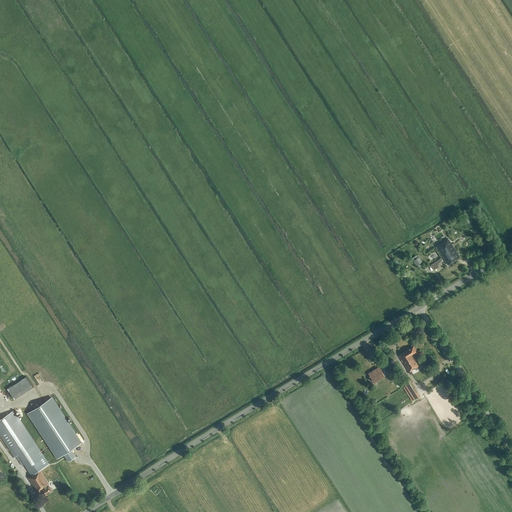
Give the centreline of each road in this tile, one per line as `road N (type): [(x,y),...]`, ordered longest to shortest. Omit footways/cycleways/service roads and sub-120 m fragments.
road 1 (tertiary): [(87,511),(419,308)]
road 2 (unclassified): [(511,453),(419,308)]
